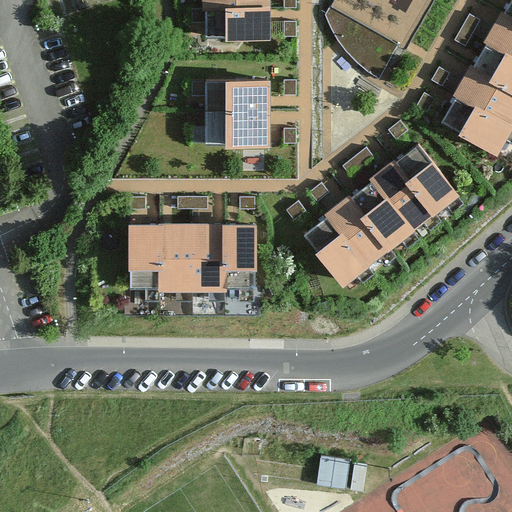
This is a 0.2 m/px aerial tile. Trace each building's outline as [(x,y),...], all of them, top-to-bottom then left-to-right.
[(279,33),(278,0),(208,0),(209,34),(279,33)] [(432,2),(432,0),(372,0),(367,5),(360,1),(359,0),(335,0),(328,15),(367,63),(383,71),(400,40),(390,28),(398,13),(407,5),(415,15),(432,2)] [(510,147),(511,142),(511,0),(449,112),(510,147)] [(473,9),(461,34),(481,44),(493,19),(473,9)] [(279,137),(277,71),(211,72),(212,138),(279,137)] [(309,228),(352,280),(470,185),(428,133),(309,228)] [(370,142),(345,160),(360,181),(385,163),(370,142)] [(327,176),(310,187),(322,206),(339,195),(327,176)] [(265,215),(137,216),(138,286),(265,285),(265,215)] [(359,457),(342,453),(340,469),(338,486),(355,487),(359,457)]
